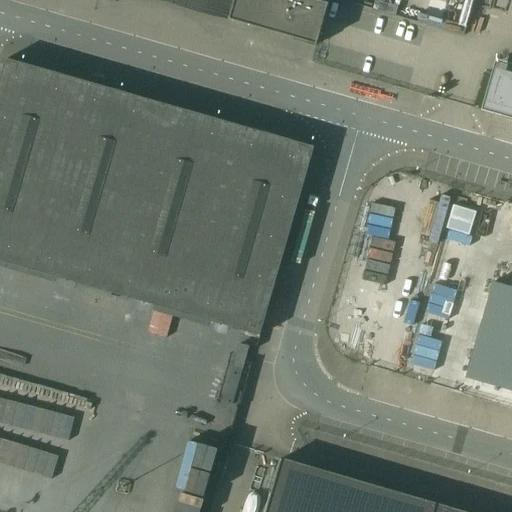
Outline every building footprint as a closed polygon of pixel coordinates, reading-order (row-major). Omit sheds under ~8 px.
[(315,41),(325,6),(324,5),(325,3),(314,0),(158,0),(293,38),(292,40),(314,47),(315,45),(314,44),(314,43),(313,43),(313,41),(315,41)] [(313,147),(5,59),(0,74),(0,262),(259,336),(313,147)] [(491,72),(480,111),(492,114),(511,119),(511,69),(510,77),(491,72)] [(46,306),(52,284),(16,274),(10,295),(46,306)] [(511,287),(493,282),(465,379),(511,391),(511,287)] [(232,405),(248,347),(239,345),(222,403),(232,405)] [(0,411),(40,421),(46,397),(33,394),(37,376),(0,367),(0,411)] [(458,511),(433,505),(280,460),(264,511),(458,511)] [(173,503),(171,511),(194,511),(195,506),(173,503)]
